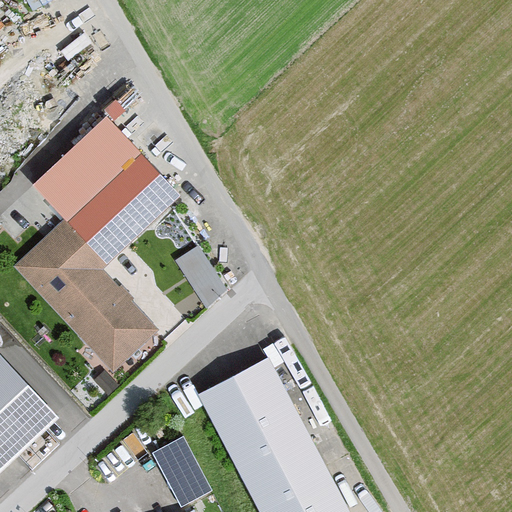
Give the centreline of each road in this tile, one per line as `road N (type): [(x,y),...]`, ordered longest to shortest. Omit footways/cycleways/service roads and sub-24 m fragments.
road 1 (residential): [(264,274),(10,511)]
road 2 (residential): [(111,0),(264,274)]
road 3 (residential): [(264,274),(408,511)]
